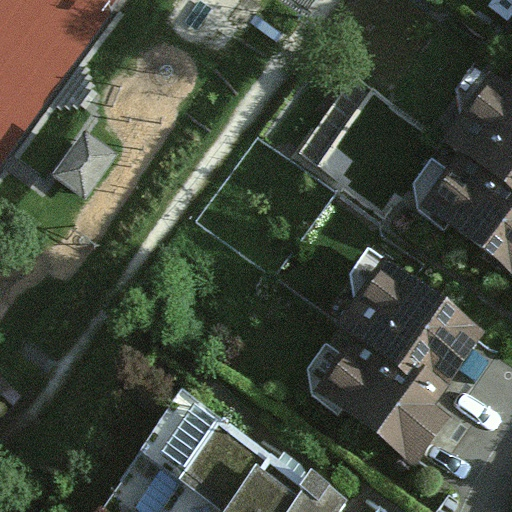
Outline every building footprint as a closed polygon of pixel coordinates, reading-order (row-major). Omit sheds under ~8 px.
[(511,97),(489,82),(446,147),(511,190),(511,97)] [(119,163),(89,141),(59,184),(89,205),(119,163)] [(422,217),(511,277),(511,191),(462,158),(422,217)] [(486,337),(383,269),(340,334),(444,402),(486,337)] [(316,407),(418,476),(459,416),(356,347),(316,407)] [(313,511),(180,419),(114,511),(313,511)]
